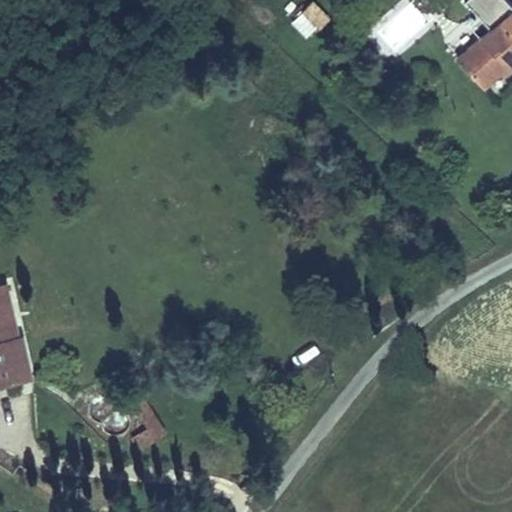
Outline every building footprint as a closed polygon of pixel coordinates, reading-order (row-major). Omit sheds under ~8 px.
[(304,39),(328,18),(312,0),(311,0),(288,21),(304,39)] [(498,0),(461,0),(457,3),(473,22),(485,34),(448,63),(457,73),(465,83),(473,91),(511,58),(511,56),(511,27),(503,18),(510,12),(498,0)] [(485,34),(473,22),(428,60),(448,82),(457,73),(448,63),(485,34)] [(511,78),(511,59),(511,58),(473,91),(465,83),(456,92),(476,112),(511,78)] [(11,278),(0,282),(0,286),(10,332),(23,328),(11,278)] [(10,332),(0,286),(0,379),(34,371),(23,328),(10,332)] [(139,449),(165,432),(145,401),(119,418),(139,449)]
